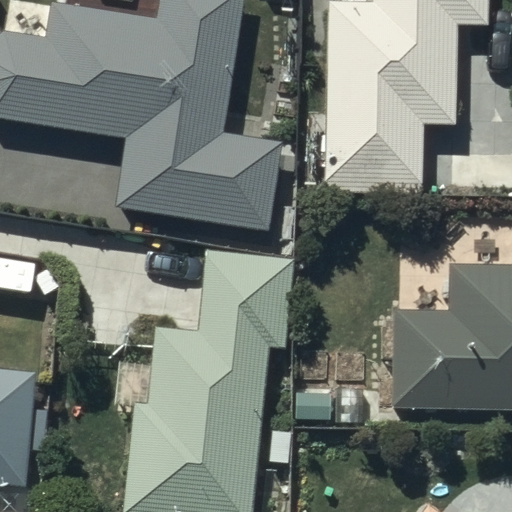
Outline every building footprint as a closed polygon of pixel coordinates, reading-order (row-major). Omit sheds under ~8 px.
[(244,1),(238,0),(163,0),(159,33),(51,15),(48,52),(5,47),(0,49),(0,133),(125,151),(115,224),(267,245),(279,156),(223,148),(244,1)] [(486,0),(373,0),(373,16),(327,15),(324,202),(421,204),(422,138),(454,138),(456,38),(486,38),(486,0)] [(291,272),(204,264),(199,346),(155,343),(151,418),(133,417),(125,511),(251,511),(266,360),(284,362),(291,272)] [(39,273),(0,265),(0,308),(52,319),(57,292),(39,273)] [(393,323),(392,420),(511,422),(511,278),(450,279),(449,323),(393,323)] [(0,497),(25,499),(27,459),(50,459),(50,413),(29,413),(31,372),(0,369),(0,497)]
